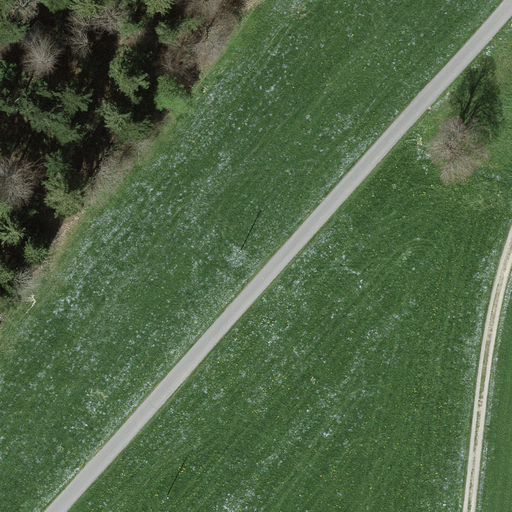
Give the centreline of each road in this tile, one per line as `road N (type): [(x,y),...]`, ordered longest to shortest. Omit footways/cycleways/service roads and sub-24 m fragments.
road 1 (unclassified): [(53,511),(511,2)]
road 2 (track): [(511,237),(490,298),(470,511)]
